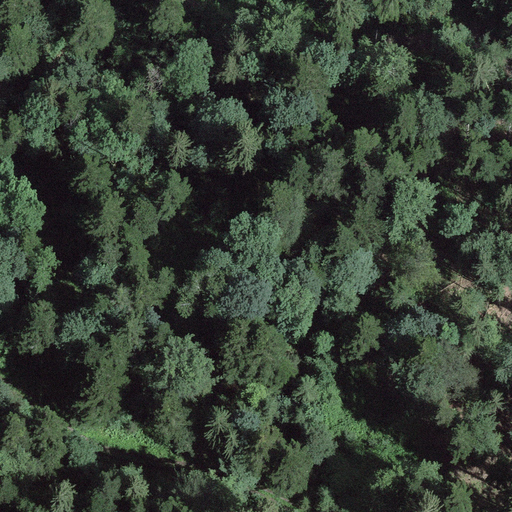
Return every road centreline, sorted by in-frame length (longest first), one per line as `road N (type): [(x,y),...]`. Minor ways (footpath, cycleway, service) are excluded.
road 1 (track): [(206,0),(249,32),(401,52),(473,44),(511,66)]
road 2 (track): [(300,511),(262,488),(165,465),(66,475)]
